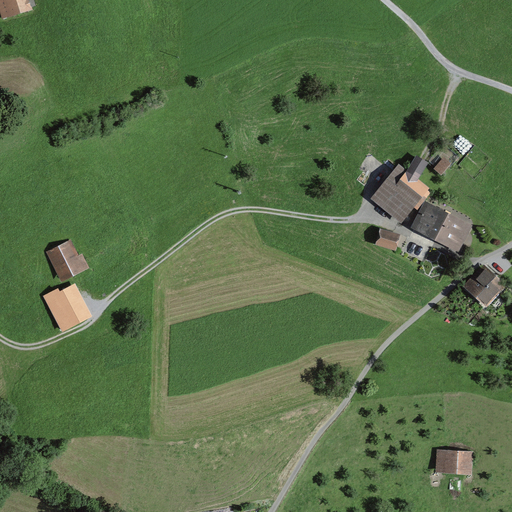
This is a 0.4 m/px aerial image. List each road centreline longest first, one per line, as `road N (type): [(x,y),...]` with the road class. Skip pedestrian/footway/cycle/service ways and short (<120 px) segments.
road 1 (track): [(0,337),(36,346),(86,325),(117,292),(224,214),(252,209),(358,219)]
road 2 (track): [(385,0),(450,65),(511,91)]
